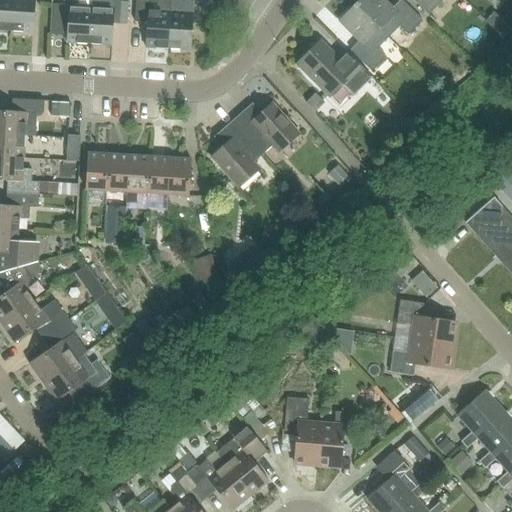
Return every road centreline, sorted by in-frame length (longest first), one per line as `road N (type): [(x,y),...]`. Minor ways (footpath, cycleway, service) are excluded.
road 1 (residential): [(0,79),(204,92),(279,15)]
road 2 (residential): [(511,354),(423,252)]
